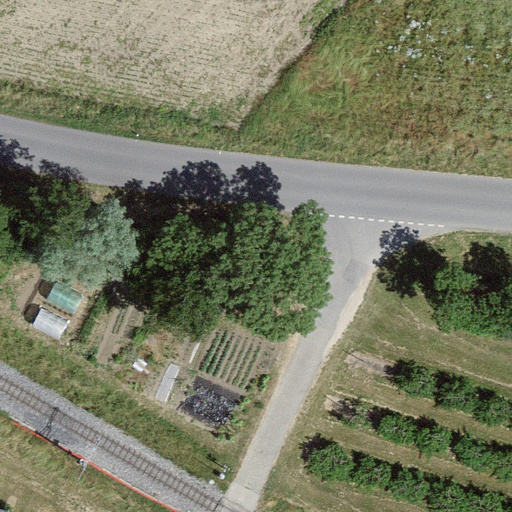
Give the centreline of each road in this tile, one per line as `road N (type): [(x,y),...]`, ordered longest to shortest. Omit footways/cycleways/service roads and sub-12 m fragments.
road 1 (tertiary): [(0,137),(163,168),(511,203)]
road 2 (track): [(233,511),(383,192)]
